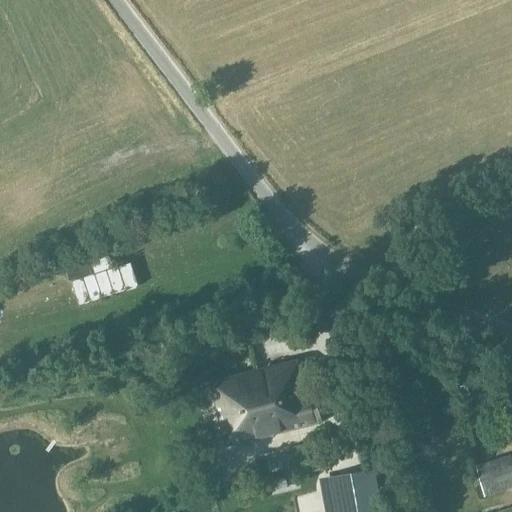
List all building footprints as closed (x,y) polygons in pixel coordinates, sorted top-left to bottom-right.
[(212,383),(227,446),(323,423),(315,395),(308,396),(303,380),(302,380),(297,363),(212,383)] [(398,395),(392,368),(380,370),(386,398),(398,395)] [(477,467),(481,481),(485,497),(511,489),(511,459),(511,456),(477,467)] [(339,511),(382,511),(375,475),(334,482),(339,511)] [(394,495),(398,511),(434,511),(426,485),(394,495)]
